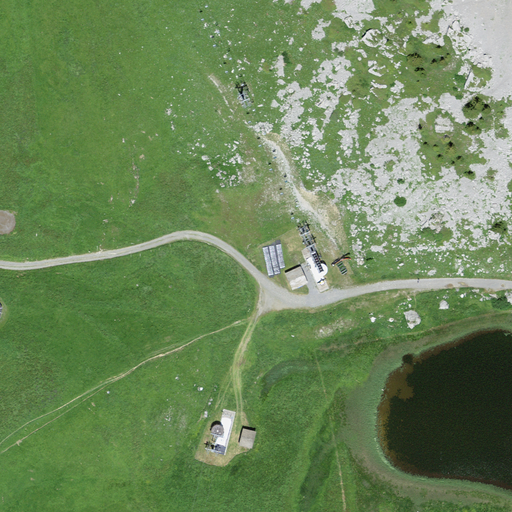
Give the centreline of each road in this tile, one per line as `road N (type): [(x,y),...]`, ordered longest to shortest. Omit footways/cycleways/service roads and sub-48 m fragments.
road 1 (track): [(326,298),(289,297),(199,236),(0,263)]
road 2 (track): [(326,298),(392,284),(511,283)]
